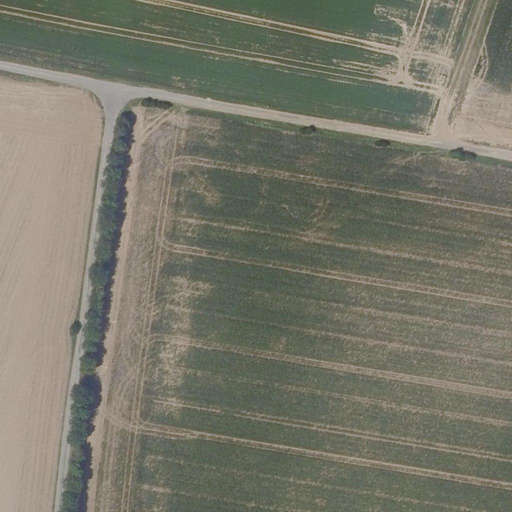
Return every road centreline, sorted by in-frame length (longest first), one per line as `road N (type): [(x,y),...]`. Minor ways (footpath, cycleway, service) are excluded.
road 1 (track): [(511,156),(0,66)]
road 2 (track): [(68,511),(120,92)]
